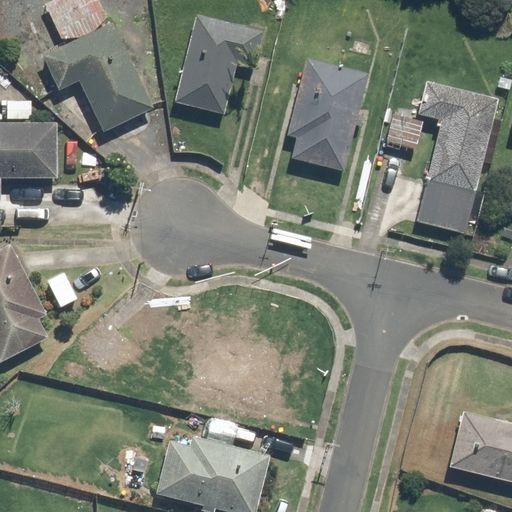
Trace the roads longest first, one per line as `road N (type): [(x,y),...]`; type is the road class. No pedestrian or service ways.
road 1 (residential): [(394,279),(339,511)]
road 2 (residential): [(179,227),(394,279)]
road 3 (residential): [(394,279),(511,307)]
